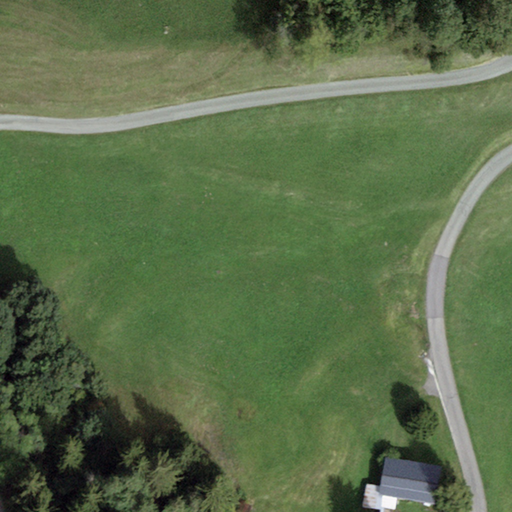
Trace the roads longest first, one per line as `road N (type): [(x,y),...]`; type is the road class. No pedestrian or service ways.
road 1 (unclassified): [(0,123),(126,122),(475,75),(511,61)]
road 2 (unclassified): [(511,153),(465,203),(437,284),(442,362),(477,511)]
